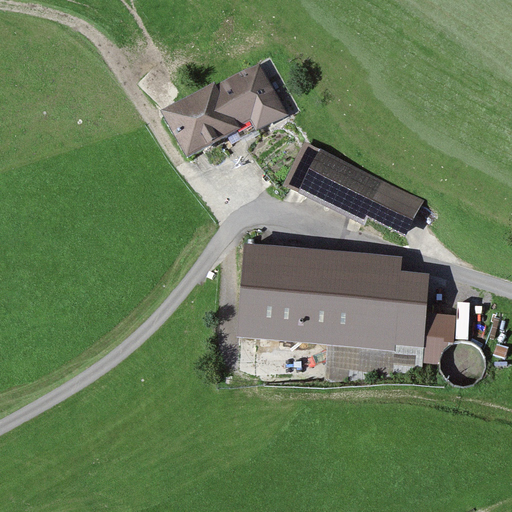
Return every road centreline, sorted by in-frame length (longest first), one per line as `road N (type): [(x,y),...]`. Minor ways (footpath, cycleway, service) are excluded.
road 1 (unclassified): [(511,303),(294,217),(237,217),(130,346),(0,428)]
road 2 (track): [(237,217),(187,171),(103,39),(56,15),(0,7)]
